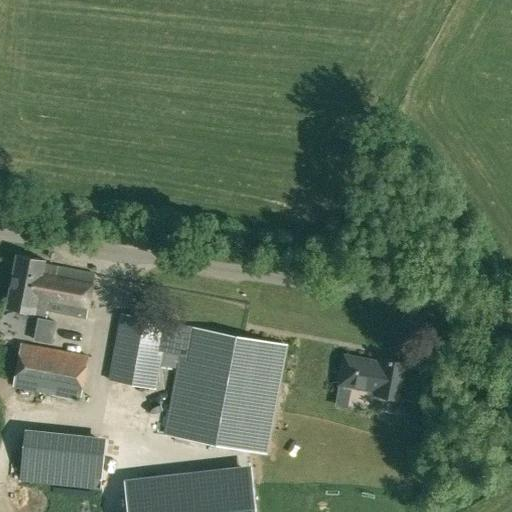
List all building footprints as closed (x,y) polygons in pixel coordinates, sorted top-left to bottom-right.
[(45,309),(86,317),(94,274),(45,265),(46,261),(17,256),(7,307),(44,314),(45,309)] [(165,434),(267,453),(288,345),(122,314),(110,380),(155,389),(163,352),(179,354),(165,434)] [(13,387),(80,399),(89,355),(21,343),(13,387)] [(374,394),(403,399),(410,365),(382,359),(381,363),(346,356),(340,384),(375,391),(374,394)] [(107,436),(26,430),(22,481),(102,488),(107,436)] [(106,481),(123,481),(124,440),(107,440),(106,481)] [(127,489),(128,511),(260,511),(257,475),(127,489)]
